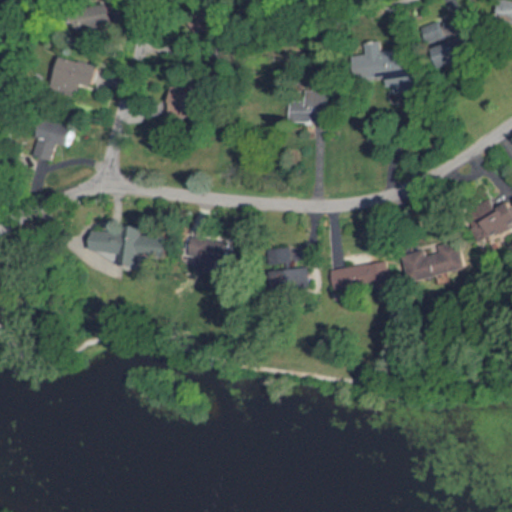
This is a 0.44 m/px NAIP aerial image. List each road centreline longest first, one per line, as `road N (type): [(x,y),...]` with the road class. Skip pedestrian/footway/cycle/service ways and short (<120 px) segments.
road 1 (residential): [(511,123),(400,191),(334,205),(162,193),(112,179),(0,230)]
road 2 (residential): [(112,179),(135,47),(157,0)]
